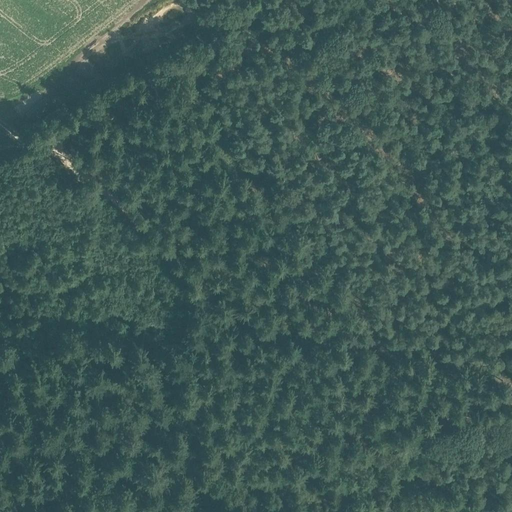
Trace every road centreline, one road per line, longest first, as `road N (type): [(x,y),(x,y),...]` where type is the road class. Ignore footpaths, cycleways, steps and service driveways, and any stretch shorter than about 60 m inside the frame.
road 1 (track): [(511,370),(216,309),(118,204),(60,161)]
road 2 (track): [(0,511),(71,495),(114,469),(185,365),(210,302)]
road 3 (track): [(36,145),(131,83),(256,39),(298,0)]
road 4 (track): [(228,314),(241,380),(282,462),(348,511)]
